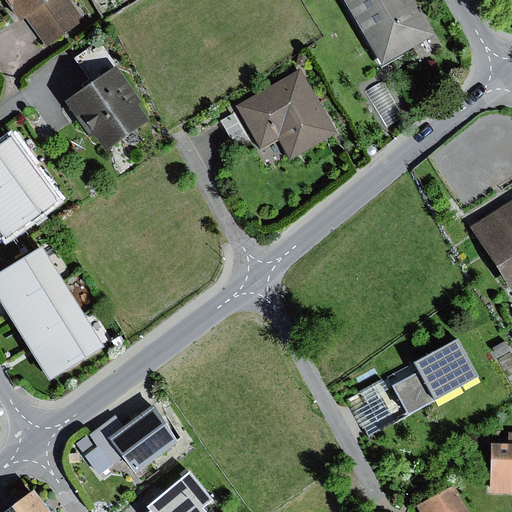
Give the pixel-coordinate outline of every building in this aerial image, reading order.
[(0,0),(16,22),(24,17),(48,0),(0,0)] [(85,21),(69,0),(48,0),(24,17),(46,49),(85,21)] [(413,0),(338,0),(379,69),(435,36),(413,0)] [(73,60),(92,85),(115,68),(118,66),(99,41),(73,60)] [(297,54),(294,65),(304,68),(307,57),(297,54)] [(92,85),(64,106),(102,158),(149,123),(136,106),(140,103),(115,68),(92,85)] [(298,73),(234,110),(258,152),(277,141),(288,160),(333,134),(298,73)] [(8,140),(0,145),(0,196),(32,174),(8,140)] [(55,205),(32,174),(0,196),(0,240),(3,244),(55,205)] [(511,205),(473,229),(511,291),(511,205)] [(40,252),(0,276),(0,309),(7,320),(62,286),(40,252)] [(82,318),(62,286),(7,320),(27,352),(82,318)] [(82,318),(27,352),(47,384),(102,350),(82,318)] [(457,341),(386,382),(408,419),(478,379),(457,341)] [(376,367),(352,378),(359,393),(382,381),(376,367)] [(122,432),(114,420),(89,439),(96,449),(83,459),(101,483),(126,465),(134,475),(177,443),(152,410),(122,432)] [(506,448),(488,448),(487,495),(511,496),(511,433),(506,433),(506,441),(506,448)] [(159,499),(146,509),(148,511),(204,511),(202,509),(212,500),(189,473),(159,499)] [(465,511),(453,488),(413,508),(414,511),(465,511)] [(44,511),(31,495),(8,511),(44,511)]
